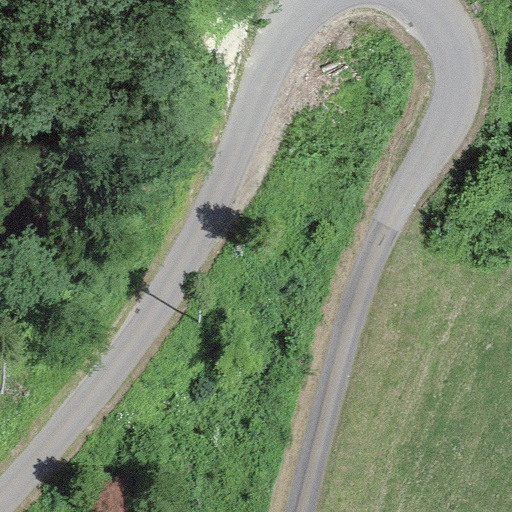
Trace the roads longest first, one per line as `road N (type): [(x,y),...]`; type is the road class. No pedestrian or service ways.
road 1 (unclassified): [(301,0),(233,175),(139,349),(44,471),(1,511)]
road 2 (unclassified): [(293,511),(372,261),(460,90),(459,39),(437,0)]
